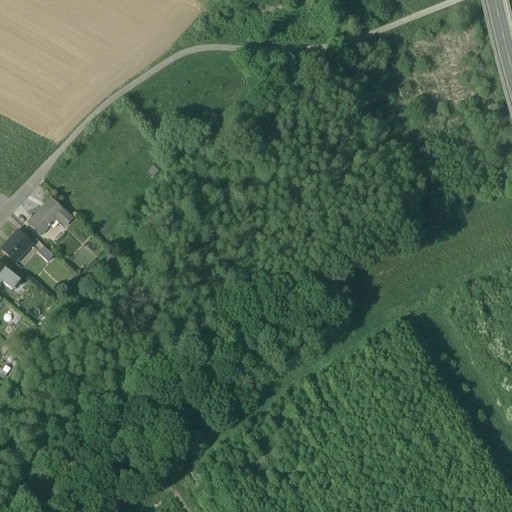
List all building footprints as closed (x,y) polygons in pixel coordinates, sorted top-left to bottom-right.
[(43,229),(45,230),(48,227),(49,228),(50,227),(49,226),(56,219),(65,227),(72,220),(63,212),(64,211),(51,199),(33,218),(34,220),(43,229)] [(34,220),(29,225),(40,236),(41,235),(39,233),(43,229),(34,220)] [(0,249),(0,250),(15,264),(33,245),(17,230),(0,249)] [(37,253),(47,262),(53,256),(43,247),(37,253)] [(8,271),(11,273),(14,269),(1,258),(0,258),(0,264),(8,271)] [(0,280),(2,282),(2,283),(12,291),(20,280),(11,273),(8,271),(0,280)]
